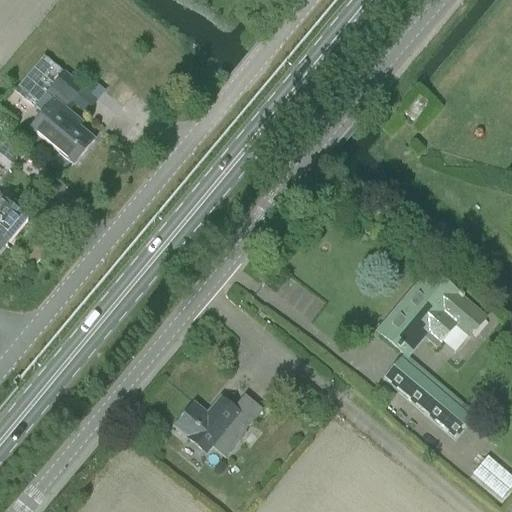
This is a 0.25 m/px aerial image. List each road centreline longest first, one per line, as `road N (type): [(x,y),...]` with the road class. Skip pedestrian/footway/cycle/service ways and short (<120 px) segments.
road 1 (unclassified): [(20,511),(441,0)]
road 2 (primary): [(0,442),(368,0)]
road 3 (unclassified): [(0,374),(309,0)]
